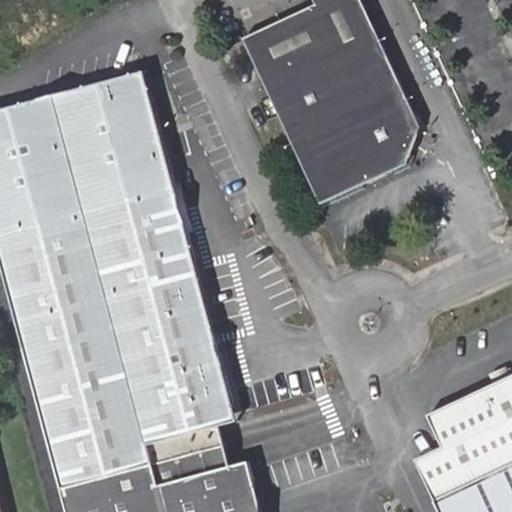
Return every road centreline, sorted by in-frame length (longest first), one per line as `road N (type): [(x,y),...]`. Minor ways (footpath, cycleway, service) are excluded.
road 1 (unclassified): [(186,0),(336,339)]
road 2 (unclassified): [(511,253),(403,304)]
